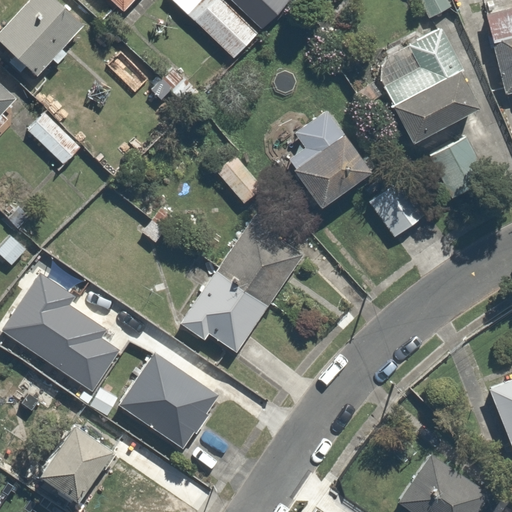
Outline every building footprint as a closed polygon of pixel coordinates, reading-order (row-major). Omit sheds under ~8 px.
[(60,0),(13,0),(0,14),(0,43),(25,68),(76,16),(60,0)] [(253,24),(226,0),(171,0),(229,51),(253,24)] [(237,0),(260,20),(277,0),(237,0)] [(412,61),(377,79),(402,128),(470,92),(444,44),(430,17),(452,4),(449,0),(411,0),(425,22),(399,35),(412,61)] [(511,0),(475,0),(498,86),(511,82),(511,0)] [(167,57),(143,82),(171,109),(195,84),(167,57)] [(0,102),(15,84),(0,71),(0,102)] [(331,87),(306,101),(312,112),(290,125),(298,139),(281,148),(305,192),(370,156),(331,87)] [(39,101),(20,121),(60,161),(80,142),(39,101)] [(464,139),(428,158),(451,201),(487,182),(464,139)] [(397,174),(368,192),(392,229),(421,211),(397,174)] [(298,241),(242,205),(173,311),(228,347),(298,241)] [(29,241),(13,225),(0,237),(0,257),(6,264),(29,241)] [(42,277),(6,331),(92,389),(117,352),(100,340),(108,328),(71,303),(75,298),(42,277)] [(103,294),(92,314),(118,328),(129,309),(103,294)] [(219,388),(159,347),(117,408),(177,449),(219,388)] [(12,350),(0,366),(0,372),(46,407),(61,387),(12,350)] [(511,370),(490,376),(506,442),(511,440),(511,370)] [(117,453),(79,425),(40,478),(78,506),(117,453)] [(472,511),(487,489),(419,445),(391,488),(413,503),(407,511),(472,511)]
